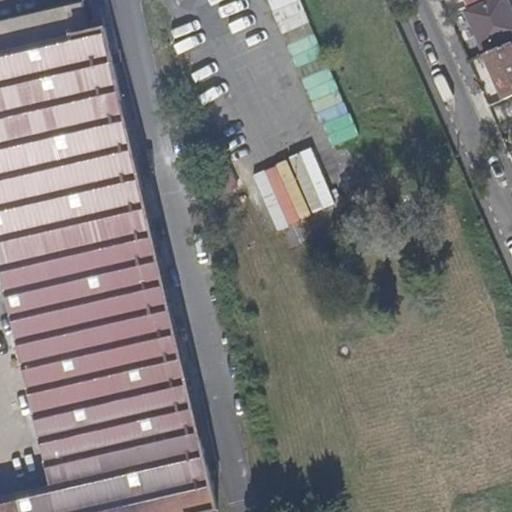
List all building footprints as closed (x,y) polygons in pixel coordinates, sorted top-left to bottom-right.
[(461,0),(467,11),(491,0),(461,0)] [(511,16),(505,0),(500,0),(466,15),(480,47),(511,33),(511,16)] [(14,495),(17,511),(210,511),(217,510),(104,32),(89,35),(83,7),(0,25),(0,272),(50,486),(14,495)] [(309,33),(284,44),(294,67),(319,56),(309,33)] [(484,57),(504,102),(511,98),(511,53),(509,46),(484,57)] [(340,115),(325,70),(303,77),(318,123),(340,115)] [(284,159),(249,175),(274,231),(309,215),(284,159)] [(0,511),(17,511),(14,495),(0,498),(0,511)]
